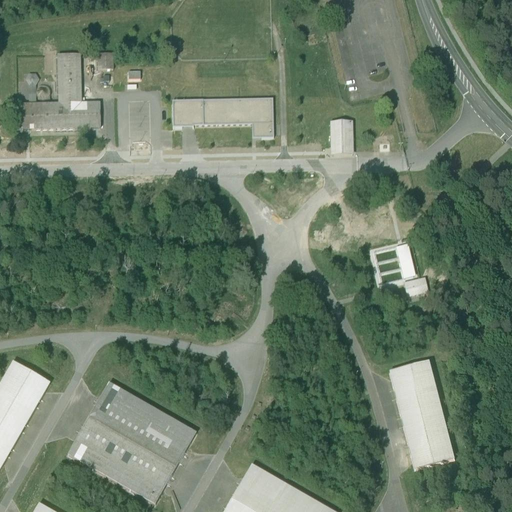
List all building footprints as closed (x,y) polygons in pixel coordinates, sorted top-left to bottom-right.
[(80,57),(57,58),(58,106),(36,107),(29,107),(21,107),(22,133),(100,131),(99,105),(81,106),(80,57)] [(112,57),(97,57),(97,73),(113,72),(112,57)] [(138,81),(138,73),(126,73),(126,81),(138,81)] [(25,83),(28,89),(35,88),(39,82),(35,76),(28,76),(25,83)] [(273,99),(172,102),(173,129),(252,127),(252,140),(274,139),(273,99)] [(351,154),(351,123),(329,123),(329,154),(344,154),(344,156),(351,156),(351,154)] [(411,226),(397,229),(401,244),(415,241),(411,226)] [(406,246),(402,247),(410,281),(414,281),(406,246)] [(410,281),(402,247),(394,249),(402,283),(410,281)] [(427,295),(424,281),(403,286),(406,300),(427,295)] [(13,365),(0,387),(0,471),(49,386),(13,365)] [(429,365),(389,375),(414,472),(454,462),(429,365)] [(196,436),(108,386),(67,458),(155,508),(196,436)] [(328,511),(251,468),(225,511),(328,511)]
